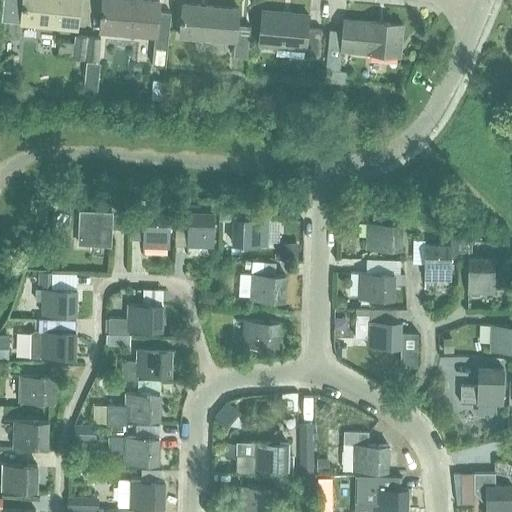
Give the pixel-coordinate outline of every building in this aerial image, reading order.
[(4,0),(3,16),(3,20),(22,21),(22,24),(63,28),(78,29),(80,0),(4,0)] [(171,13),(159,12),(160,2),(141,0),(104,0),(101,32),(157,37),(154,65),(166,67),(171,13)] [(240,9),(185,4),(182,36),(236,41),(235,57),(248,58),(251,25),(238,24),(240,9)] [(310,15),(263,11),(260,44),(306,48),(305,57),(320,59),(323,29),(309,27),(310,15)] [(345,19),(343,31),(331,29),(327,69),(341,71),(343,50),(368,52),(367,53),(400,56),(404,24),(371,21),(371,22),(345,19)] [(87,59),(89,36),(77,35),(77,42),(60,41),(59,56),(87,59)] [(102,38),(89,36),(87,59),(99,60),(102,38)] [(97,94),(100,62),(87,61),(85,82),(84,93),(97,94)] [(327,69),(326,82),(344,83),(345,71),(341,71),(327,69)] [(154,80),(152,100),(163,101),(165,81),(154,80)] [(83,212),(81,245),(111,247),(112,229),(112,221),(128,221),(129,205),(125,205),(126,199),(113,198),(113,204),(113,214),(83,212)] [(133,213),(145,214),(144,246),(171,247),(172,213),(145,212),(146,206),(134,205),(133,213)] [(178,205),(178,217),(189,218),(188,246),(214,247),(215,213),(190,212),(190,206),(178,205)] [(233,221),(235,221),(234,245),(268,246),(269,220),(253,220),(253,209),(222,208),(221,221),(224,221),(233,222),(233,221)] [(399,211),(399,224),(403,224),(410,224),(411,211),(399,211)] [(399,224),(369,223),(368,248),(402,249),(403,224),(399,224)] [(407,238),(405,260),(416,260),(417,239),(407,238)] [(452,239),(452,245),(427,245),(427,279),(453,279),(453,256),(460,256),(460,251),(460,240),(460,239),(452,239)] [(473,240),(460,240),(460,251),(473,252),(473,240)] [(279,246),(278,258),(299,259),(300,247),(279,246)] [(495,258),(470,258),(469,291),(495,292),(495,288),(499,288),(503,284),(504,279),(502,274),(499,271),(495,271),(495,258)] [(44,301),(44,314),(78,315),(79,289),(53,289),(53,273),(41,273),(41,285),(44,285),(44,290),(38,290),(38,301),(44,301)] [(360,294),(360,298),(394,299),(395,285),(395,273),(366,273),(361,273),(360,294)] [(395,273),(395,285),(405,285),(405,274),(399,274),(395,273)] [(286,276),(251,274),(239,274),(238,295),(250,295),(250,299),(285,301),(286,276)] [(142,289),(142,305),(129,305),(129,319),(110,318),(109,334),(129,335),(129,331),(162,332),(163,306),(161,306),(162,290),(142,289)] [(215,305),(215,292),(206,292),(206,305),(215,305)] [(343,298),(338,298),(338,307),(348,307),(348,302),(343,298)] [(370,315),(357,315),(357,338),(368,338),(368,346),(402,347),(401,365),(418,365),(418,332),(409,332),(402,331),(403,322),(369,321),(370,315)] [(279,322),(245,320),(244,346),(277,348),(279,322)] [(171,324),(170,333),(181,333),(181,324),(171,324)] [(511,324),(493,324),(493,350),(511,350),(511,324)] [(77,358),(77,332),(37,331),(33,334),(32,357),(77,358)] [(109,345),(128,346),(128,336),(109,335),(109,345)] [(0,336),(0,359),(9,359),(10,337),(0,336)] [(445,353),(454,353),(453,339),(444,340),(445,353)] [(139,375),(172,377),(173,351),(139,350),(139,362),(124,361),(123,379),(138,380),(139,375)] [(461,401),(461,402),(478,403),(497,404),(503,404),(503,401),(505,371),(479,370),(479,386),(462,385),(461,401)] [(22,375),(21,401),(55,402),(56,376),(22,375)] [(138,381),(137,394),(160,394),(161,382),(138,381)] [(128,419),(161,420),(162,395),(160,394),(137,394),(128,393),(128,406),(110,405),(109,424),(128,425),(128,419)] [(281,400),(281,410),(293,410),(293,400),(281,400)] [(227,427),(240,411),(228,402),(216,418),(227,427)] [(325,402),(320,409),(327,414),(332,407),(325,402)] [(50,422),(16,422),(16,447),(49,448),(50,422)] [(77,424),(76,440),(97,441),(97,425),(77,424)] [(389,444),(370,444),(370,431),(345,430),(344,469),(354,469),(388,470),(389,444)] [(118,434),(103,434),(103,449),(118,449),(118,434)] [(126,464),(159,465),(160,439),(137,438),(126,438),(126,455),(126,464)] [(241,442),(241,455),(236,455),(236,472),(254,473),(254,468),(287,469),(288,443),(255,442),(241,442)] [(300,448),(300,477),(313,477),(313,448),(300,448)] [(330,456),(318,456),(318,469),(330,469),(330,456)] [(4,490),(38,491),(38,465),(4,464),(4,490)] [(461,473),(454,473),(457,502),(462,502),(475,501),(475,491),(487,504),(487,511),(511,511),(511,485),(496,486),(496,473),(475,473),(461,473)] [(308,477),(300,477),(291,476),(291,486),(308,487),(308,477)] [(409,511),(409,489),(401,489),(401,478),(403,478),(403,477),(357,476),(357,477),(359,477),(358,504),(375,504),(374,511),(409,511)] [(333,477),(317,477),(317,489),(333,489),(333,477)] [(166,508),(167,483),(120,481),(119,506),(166,508)] [(274,511),(275,488),(242,487),(241,511),(243,511),(274,511)] [(311,511),(312,494),(300,493),(300,502),(292,502),(291,511),(311,511)] [(100,511),(100,497),(70,496),(70,511),(100,511)] [(333,511),(334,502),(317,502),(317,511),(333,511)]
